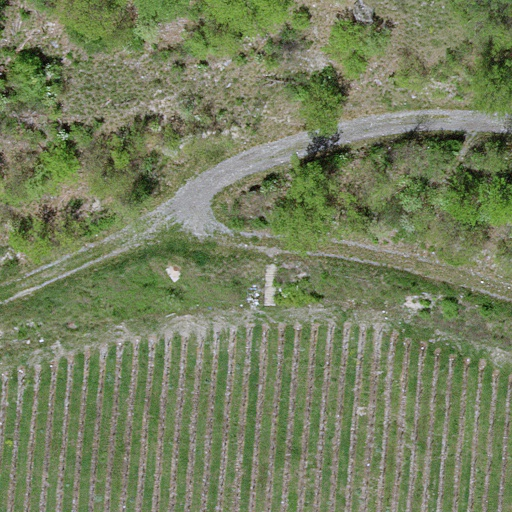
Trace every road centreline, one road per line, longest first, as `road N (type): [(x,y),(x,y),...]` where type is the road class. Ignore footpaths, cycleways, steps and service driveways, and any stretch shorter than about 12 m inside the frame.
road 1 (track): [(511,116),(453,111),(328,126),(194,168),(0,255)]
road 2 (track): [(194,168),(511,256)]
